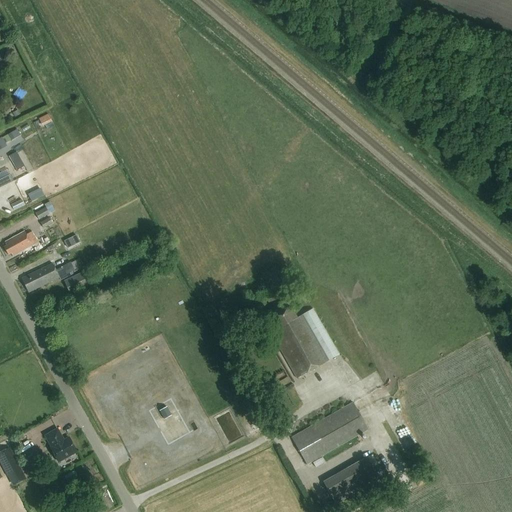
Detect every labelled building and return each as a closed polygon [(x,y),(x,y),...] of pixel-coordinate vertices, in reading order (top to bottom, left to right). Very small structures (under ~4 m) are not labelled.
[(48,115),(39,119),(42,125),(51,121),(48,115)] [(17,130),(8,135),(12,141),(20,136),(17,130)] [(16,153),(9,157),(17,171),(24,166),(16,153)] [(0,187),(12,181),(10,176),(0,180),(0,187)] [(46,207),(35,213),(39,220),(50,214),(46,207)] [(50,218),(41,223),(44,228),(53,223),(50,218)] [(33,244),(38,242),(34,234),(29,236),(27,233),(7,244),(8,247),(5,248),(10,257),(13,256),(14,258),(35,247),(33,244)] [(76,235),(64,242),(68,249),(80,243),(76,235)] [(81,266),(78,261),(71,264),(70,263),(63,267),(56,271),(52,264),(22,279),(29,293),(60,277),(61,280),(72,275),(70,272),(74,271),(73,270),(75,269),(77,273),(82,271),(80,267),(81,266)] [(71,295),(91,286),(84,273),(65,282),(71,295)] [(297,379),(339,355),(313,310),(297,318),(291,308),(270,320),(277,331),(273,334),(280,346),(280,349),(297,379)] [(287,378),(280,382),(282,386),(289,382),(287,378)] [(353,403),(291,438),(307,465),(357,437),(359,440),(362,438),(360,435),(368,430),(353,403)] [(166,407),(160,411),(164,418),(170,415),(166,407)] [(63,442),(60,437),(61,437),(57,430),(46,437),(52,448),(51,449),(58,463),(77,452),(69,439),(63,442)] [(0,451),(0,467),(7,481),(21,473),(8,447),(0,451)] [(370,464),(327,489),(336,505),(380,480),(372,468),(370,464)]
